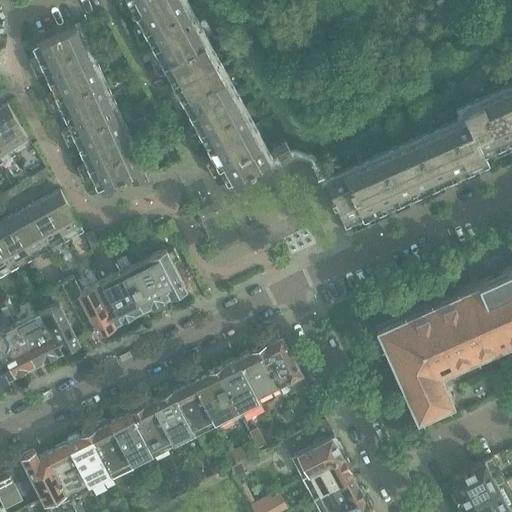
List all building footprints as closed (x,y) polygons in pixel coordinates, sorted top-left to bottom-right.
[(171,69),(181,89),(168,96),(176,110),(189,103),(200,122),(187,129),(194,143),(207,136),(218,156),(205,163),(212,177),(226,170),(231,181),(249,171),(250,174),(255,171),(254,169),(268,161),(181,0),(116,0),(121,8),(134,1),(145,21),(132,28),(139,42),(152,35),(163,55),(150,62),(158,76),(171,69)] [(90,160),(76,166),(83,181),(96,175),(101,186),(119,178),(120,180),(125,178),(124,176),(128,174),(133,185),(149,177),(80,24),(80,25),(79,22),(74,24),(75,27),(37,44),(42,55),(28,61),(35,76),(49,70),(58,90),(44,96),(51,111),(64,105),(74,125),(60,131),(67,146),(80,140),(90,160)] [(326,181),(332,196),(330,197),(332,203),(335,202),(349,233),(375,222),(369,208),(389,199),(395,213),(410,206),(404,193),(424,183),(430,197),(445,191),(439,177),(459,168),(465,181),(480,175),(474,161),(485,156),(481,147),(490,143),(496,157),(511,150),(505,137),(511,133),(511,87),(462,110),(466,119),(326,181)] [(7,103),(0,106),(0,130),(14,153),(31,143),(7,103)] [(0,130),(0,161),(14,153),(0,130)] [(45,167),(29,177),(32,183),(49,173),(45,167)] [(29,177),(12,187),(16,193),(32,183),(29,177)] [(12,187),(0,194),(0,203),(16,193),(12,187)] [(42,198),(64,240),(82,230),(80,226),(60,189),(42,198)] [(42,198),(25,208),(48,249),(64,240),(42,198)] [(25,208),(8,217),(31,258),(48,249),(25,208)] [(8,217),(0,221),(0,241),(14,267),(31,258),(8,217)] [(143,238),(134,243),(139,251),(148,246),(143,238)] [(0,241),(0,274),(14,267),(0,241)] [(143,259),(163,298),(172,294),(173,295),(176,296),(182,293),(183,290),(183,289),(185,287),(172,262),(179,259),(174,249),(167,252),(165,248),(143,259)] [(63,257),(57,261),(62,271),(70,267),(63,257)] [(143,259),(122,270),(142,309),(151,305),(151,306),(155,306),(161,304),(162,300),(162,299),(163,298),(143,259)] [(119,264),(111,268),(114,274),(100,280),(120,320),(122,319),(123,320),(126,321),(132,318),(134,315),(133,314),(142,309),(122,270),(119,264)] [(511,265),(375,327),(416,419),(427,414),(430,419),(443,413),(441,408),(454,402),(441,373),(511,340),(511,265)] [(75,274),(60,281),(86,332),(96,327),(98,331),(100,330),(101,331),(105,332),(110,329),(112,326),(111,325),(120,320),(100,280),(82,289),(75,274)] [(50,286),(58,302),(36,313),(56,352),(65,348),(65,349),(69,350),(75,347),(76,344),(76,342),(78,341),(76,337),(86,332),(60,281),(50,286)] [(5,306),(13,321),(17,319),(15,315),(18,313),(14,305),(12,305),(11,303),(5,306)] [(13,321),(5,306),(1,308),(5,317),(7,317),(10,323),(13,321)] [(36,313),(15,324),(35,363),(44,359),(44,360),(48,360),(54,358),(55,354),(55,353),(56,352),(36,313)] [(15,324),(0,331),(0,348),(13,374),(15,373),(16,374),(19,375),(25,372),(26,369),(26,368),(35,363),(15,324)] [(267,340),(258,345),(283,393),(306,381),(281,334),(278,335),(278,334),(274,333),(269,336),(267,340)] [(258,345),(236,356),(261,404),(283,393),(258,345)] [(0,384),(3,383),(5,380),(4,379),(13,374),(0,348),(0,384)] [(236,356),(215,367),(240,415),(261,404),(236,356)] [(195,373),(193,377),(194,377),(192,378),(217,426),(240,415),(215,367),(205,372),(205,371),(201,370),(195,373)] [(192,378),(171,389),(195,435),(214,425),(215,427),(217,426),(192,378)] [(168,386),(157,391),(159,395),(150,399),(174,445),(195,435),(171,389),(169,390),(168,386)] [(131,409),(130,409),(154,455),(174,445),(150,399),(141,404),(140,400),(129,405),(131,409)] [(300,405),(291,409),(300,426),(309,422),(300,405)] [(130,409),(109,420),(133,466),(154,455),(130,409)] [(325,416),(282,439),(302,477),(342,455),(341,453),(342,453),(342,450),(325,416)] [(96,425),(96,426),(88,430),(112,476),(133,466),(109,420),(107,421),(107,420),(103,419),(98,422),(96,425)] [(257,427),(248,431),(257,448),(266,443),(257,427)] [(67,440),(66,441),(90,487),(112,476),(88,430),(79,435),(79,434),(75,433),(68,436),(67,440)] [(66,441),(45,451),(69,497),(90,487),(66,441)] [(241,446),(230,451),(236,463),(240,461),(247,457),(241,446)] [(69,497),(45,451),(37,455),(35,451),(31,449),(20,455),(23,461),(31,477),(36,486),(47,508),(69,497)] [(178,452),(170,456),(178,470),(186,466),(178,452)] [(342,455),(302,477),(313,498),(353,476),(348,466),(349,466),(349,463),(347,458),(344,457),(343,457),(342,455)] [(453,479),(452,479),(455,484),(456,485),(449,489),(457,505),(505,480),(492,455),(472,465),(463,470),(452,476),(453,479)] [(0,492),(31,477),(23,461),(0,472),(0,492)] [(236,463),(231,465),(239,479),(247,474),(240,461),(236,463)] [(353,476),(313,498),(320,511),(337,511),(365,498),(363,495),(364,495),(365,492),(362,487),(359,486),(353,476)] [(31,477),(0,492),(0,511),(9,511),(5,503),(20,495),(19,494),(36,486),(31,477)] [(499,511),(511,505),(511,492),(505,480),(457,505),(461,511),(499,511)] [(156,490),(148,494),(153,505),(162,501),(156,490)] [(277,511),(268,495),(250,504),(254,511),(277,511)] [(365,498),(337,511),(372,511),(370,509),(371,508),(372,505),(369,500),(366,499),(366,500),(365,498)] [(79,501),(73,505),(76,511),(84,511),(79,501)]
